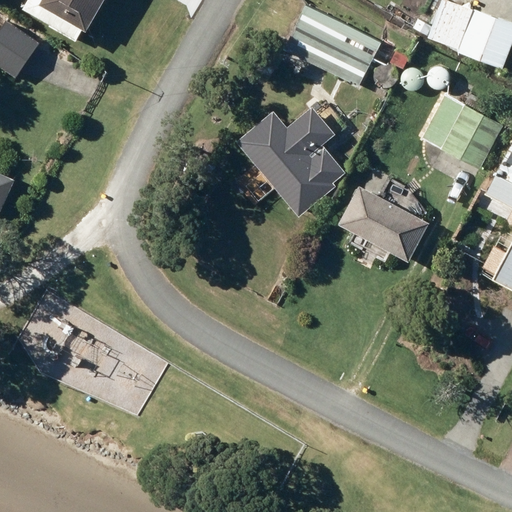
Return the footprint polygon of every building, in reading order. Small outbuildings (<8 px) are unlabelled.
[(43,0),(33,0),(26,13),(80,44),(86,33),(89,35),(109,0),(47,0),(46,2),(43,0)] [(459,50),(458,54),(504,71),(511,47),(511,25),(444,0),(429,39),(459,50)] [(306,6),(285,52),(360,88),(382,43),(306,6)] [(8,22),(0,34),(0,68),(17,80),(41,44),(8,22)] [(445,148),(443,151),(482,172),(505,127),(465,105),(474,88),(456,78),(425,137),(445,148)] [(325,147),(337,137),(313,109),(288,130),(275,113),(238,144),(301,219),(338,188),(335,185),(348,174),(325,147)] [(511,147),(486,195),(511,209),(511,215),(506,226),(511,229),(511,250),(495,282),(511,291),(511,147)] [(0,218),(17,182),(0,173),(0,218)] [(340,228),(410,264),(431,224),(360,188),(340,228)]
